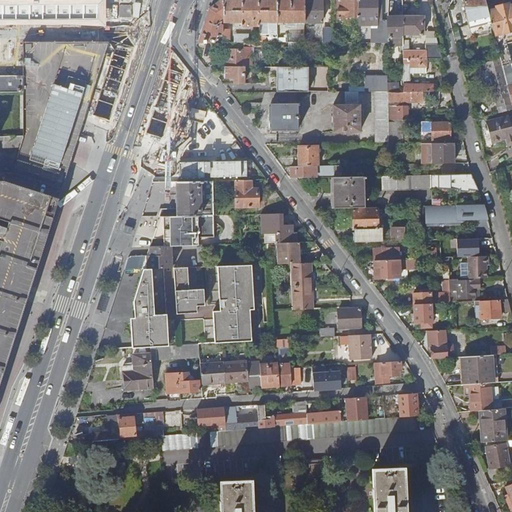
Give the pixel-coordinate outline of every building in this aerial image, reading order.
[(222,0),(209,9),(198,43),(223,43),(222,36),(219,35),(217,40),(215,39),(218,32),(222,34),(222,30),(223,22),(222,0)] [(277,0),(222,0),(223,22),(241,23),(241,26),(258,26),(261,26),(261,22),(277,22),(277,0)] [(304,0),(277,0),(277,22),(287,22),(287,26),(293,26),(293,23),(304,23),(304,0)] [(304,0),(304,23),(322,24),(321,0),(304,0)] [(331,0),(331,13),(338,13),(338,18),(348,19),(348,17),(358,17),(358,0),(331,0)] [(358,0),(358,17),(358,25),(370,25),(370,20),(377,20),(380,20),(379,0),(358,0)] [(488,11),(485,0),(462,0),(470,27),(491,22),(488,11)] [(497,9),(488,11),(491,22),(501,61),(502,68),(511,104),(511,105),(511,55),(510,56),(507,44),(511,42),(511,5),(508,6),(508,4),(496,6),(497,9)] [(426,59),(441,59),(438,45),(425,44),(425,51),(408,51),(408,34),(425,34),(425,24),(426,24),(426,21),(423,20),(422,17),(403,18),(402,18),(402,43),(403,59),(426,59)] [(402,43),(402,18),(387,18),(388,29),(388,43),(402,43)] [(375,43),(385,43),(385,29),(375,28),(375,43)] [(230,35),(230,43),(249,43),(249,35),(230,35)] [(13,173),(0,173),(0,383),(29,293),(98,76),(108,42),(100,42),(99,47),(86,47),(86,43),(58,43),(58,65),(47,65),(26,131),(25,136),(24,137),(13,173)] [(86,43),(86,42),(75,42),(23,42),(23,70),(23,73),(23,76),(22,93),(15,93),(11,93),(11,95),(12,95),(12,106),(11,106),(11,108),(8,108),(8,116),(11,116),(11,118),(12,118),(12,129),(11,129),(11,131),(23,131),(26,131),(47,65),(58,65),(58,43),(86,43)] [(227,68),(244,68),(244,48),(250,47),(250,46),(265,46),(265,43),(258,43),(249,43),(230,43),(227,43),(227,51),(226,51),(226,58),(227,58),(227,68)] [(426,73),(426,59),(403,59),(403,81),(408,81),(408,80),(411,80),(411,73),(426,73)] [(227,68),(225,68),(225,78),(234,78),(234,84),(244,84),(244,68),(227,68)] [(276,93),(298,93),(308,92),(308,68),(276,68),(276,93)] [(498,107),(511,104),(502,68),(490,71),(493,83),(490,83),(495,100),(496,100),(498,107)] [(22,93),(23,76),(0,76),(0,92),(11,93),(15,93),(22,93)] [(357,92),(375,92),(388,92),(388,83),(388,76),(364,76),(364,88),(349,87),(349,92),(357,92)] [(388,83),(388,92),(389,92),(396,92),(396,83),(388,83)] [(357,106),(357,92),(349,92),(345,92),(345,105),(333,106),(334,132),(360,132),(360,106),(357,106)] [(375,92),(376,143),(389,142),(388,123),(388,120),(388,103),(388,92),(375,92)] [(389,92),(388,92),(388,103),(399,103),(399,106),(407,106),(407,107),(435,106),(434,101),(410,101),(389,101),(389,92)] [(410,101),(410,92),(403,92),(396,92),(389,92),(389,101),(410,101)] [(388,103),(388,120),(407,120),(407,107),(407,106),(399,106),(399,103),(388,103)] [(271,104),(271,131),(298,131),(298,106),(299,106),(299,104),(298,104),(271,104)] [(511,130),(511,129),(511,116),(486,123),(491,143),(505,139),(506,146),(511,144),(511,130)] [(432,141),(450,141),(449,123),(432,123),(432,141)] [(390,124),(390,134),(405,134),(405,124),(390,124)] [(0,149),(19,150),(23,137),(0,137),(0,149)] [(430,164),(453,164),(453,143),(432,144),(432,156),(432,161),(430,161),(430,164)] [(298,147),(299,167),(319,166),(318,147),(298,147)] [(291,179),(297,179),(314,178),(314,173),(324,173),(324,175),(333,175),(333,166),(319,166),(299,167),(291,167),(291,179)] [(252,181),(255,180),(255,168),(213,169),(213,178),(234,178),(234,181),(235,181),(252,181)] [(382,191),(431,190),(431,175),(382,177),(382,191)] [(431,175),(431,190),(459,190),(468,190),(478,190),(471,175),(459,175),(431,175)] [(333,178),(334,209),(364,208),(363,180),(366,180),(366,177),(333,178)] [(160,217),(214,215),(213,181),(177,182),(178,209),(160,209),(157,217),(160,217)] [(251,188),(252,181),(235,181),(236,208),(258,207),(258,188),(251,188)] [(484,205),(425,206),(425,224),(462,223),(462,219),(479,219),(479,220),(488,220),(484,205)] [(354,234),(354,243),(382,242),(382,228),(378,228),(377,209),(353,210),(353,230),(354,230),(354,233),(353,233),(352,234),(354,234)] [(277,243),(296,243),(296,232),(292,232),(292,225),(282,225),(282,214),(265,214),(265,235),(267,235),(266,244),(275,243),(277,243)] [(214,215),(160,217),(153,239),(164,239),(164,247),(168,247),(171,247),(198,246),(198,238),(214,238),(214,215)] [(392,228),(392,242),(405,241),(405,228),(392,228)] [(296,243),(277,243),(278,265),(291,264),(294,264),(297,264),(296,243)] [(164,247),(150,247),(150,257),(146,257),(142,270),(171,269),(171,266),(171,247),(168,247),(164,247)] [(374,249),(374,261),(399,260),(399,249),(374,249)] [(467,257),(469,279),(487,278),(485,256),(467,257)] [(130,257),(128,259),(124,270),(126,270),(142,270),(146,257),(130,257)] [(399,260),(374,261),(375,278),(400,277),(399,260)] [(292,287),(313,286),(312,263),(297,264),(294,264),(291,264),(292,287)] [(219,267),(216,267),(218,312),(211,312),(213,344),(221,344),(222,344),(246,342),(250,342),(248,311),(252,310),(250,266),(219,267)] [(177,268),(173,269),(174,285),(174,291),(175,315),(196,314),(195,307),(203,306),(202,290),(187,290),(187,268),(177,268)] [(163,269),(142,270),(132,301),(133,317),(133,323),(129,323),(130,349),(151,348),(163,347),(166,347),(165,321),(165,315),(163,269)] [(458,300),(475,299),(475,289),(479,289),(480,289),(480,279),(458,280),(458,300)] [(404,282),(389,283),(389,290),(404,289),(404,282)] [(293,310),(313,309),(313,286),(292,287),(293,310)] [(413,293),(413,304),(431,303),(450,302),(450,298),(450,292),(443,292),(443,293),(430,294),(430,293),(413,293)] [(511,312),(509,306),(508,299),(499,300),(499,306),(500,313),(511,312)] [(499,306),(499,300),(474,301),(474,305),(475,318),(480,318),(491,318),(491,320),(499,320),(499,318),(500,318),(500,313),(499,306)] [(431,303),(413,304),(414,322),(421,322),(422,327),(431,327),(431,322),(432,322),(431,303)] [(338,310),(339,329),(360,328),(359,309),(338,310)] [(431,346),(431,359),(432,359),(447,358),(445,330),(428,331),(429,346),(431,346)] [(370,335),(349,336),(349,360),(371,359),(370,335)] [(163,347),(151,348),(151,356),(152,361),(200,358),(199,345),(177,346),(175,346),(166,347),(163,347)] [(490,347),(490,355),(491,355),(506,354),(506,346),(490,347)] [(266,355),(259,355),(260,363),(261,388),(279,386),(278,364),(265,364),(265,360),(266,360),(266,355)] [(462,365),(464,385),(487,383),(493,383),(491,355),(490,355),(464,357),(465,365),(462,365)] [(124,391),(153,389),(152,361),(151,356),(133,357),(134,367),(122,368),(124,391)] [(401,370),(401,361),(381,363),(375,363),(376,377),(376,384),(388,384),(388,375),(399,375),(399,370),(401,370)] [(224,364),(225,384),(234,383),(234,381),(248,380),(247,364),(247,363),(224,364)] [(248,380),(249,389),(261,388),(260,363),(247,364),(248,380)] [(200,365),(202,385),(225,384),(224,364),(200,365)] [(281,386),(291,386),(291,384),(290,368),(290,364),(280,365),(281,386)] [(314,389),(343,388),(342,366),(313,367),(314,389)] [(355,380),(355,367),(347,368),(347,380),(355,380)] [(301,384),(300,368),(290,368),(291,384),(301,384)] [(165,374),(167,394),(200,392),(199,381),(194,381),(193,378),(192,377),(189,377),(189,374),(179,374),(179,373),(165,374)] [(464,385),(446,386),(449,394),(470,393),(471,411),(478,411),(489,410),(487,383),(464,385)] [(418,395),(398,397),(398,403),(399,414),(419,413),(418,395)] [(365,397),(345,399),(347,422),(367,420),(365,397)] [(306,413),(306,402),(293,403),(294,414),(306,413)] [(231,420),(258,418),(257,405),(230,407),(231,420)] [(259,429),(307,425),(307,415),(306,413),(294,414),(265,417),(264,405),(257,405),(258,418),(259,429)] [(225,408),(226,432),(259,429),(258,418),(231,420),(230,407),(225,408)] [(211,433),(226,432),(225,408),(197,410),(198,427),(211,426),(211,433)] [(489,410),(478,411),(479,420),(482,420),(484,442),(486,442),(506,441),(503,409),(489,410)] [(164,425),(163,412),(143,414),(143,419),(156,418),(157,426),(164,425)] [(313,424),(341,422),(340,412),(313,414),(313,424)] [(119,437),(119,440),(125,440),(136,439),(159,437),(162,437),(164,437),(163,430),(144,432),(144,433),(135,433),(135,428),(134,424),(134,417),(136,417),(136,414),(117,416),(117,419),(119,419),(120,437),(119,437)] [(416,431),(416,416),(367,420),(347,422),(341,422),(313,424),(307,425),(259,429),(226,432),(211,433),(183,435),(164,437),(162,437),(163,452),(203,448),(416,431)] [(93,434),(93,442),(119,440),(119,437),(118,433),(114,433),(93,434)] [(136,439),(125,440),(126,447),(136,446),(136,439)] [(506,441),(486,442),(486,446),(485,447),(489,468),(510,466),(507,451),(506,446),(508,446),(511,445),(511,440),(506,441)] [(310,465),(310,471),(286,472),(287,488),(318,486),(317,477),(323,477),(322,464),(310,465)] [(374,470),(375,511),(405,511),(404,469),(374,470)] [(252,511),(252,481),(222,482),(222,511),(252,511)]
